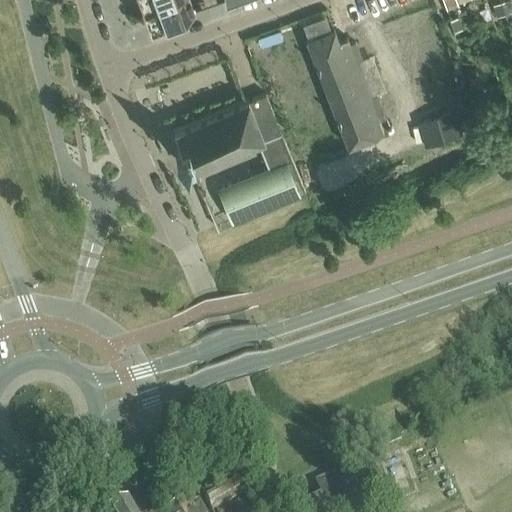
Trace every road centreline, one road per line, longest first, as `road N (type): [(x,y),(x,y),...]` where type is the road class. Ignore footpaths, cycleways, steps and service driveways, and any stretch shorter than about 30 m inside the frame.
road 1 (residential): [(264,511),(240,389),(104,69)]
road 2 (primary): [(511,251),(258,339),(89,387)]
road 3 (primary): [(98,419),(511,276)]
road 4 (residential): [(104,69),(296,0)]
road 5 (unclassified): [(48,361),(0,232)]
